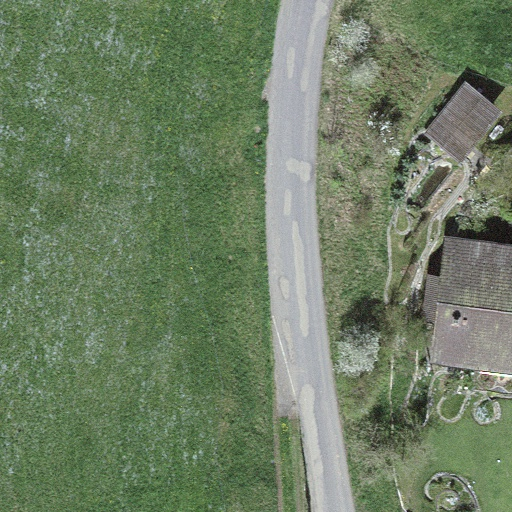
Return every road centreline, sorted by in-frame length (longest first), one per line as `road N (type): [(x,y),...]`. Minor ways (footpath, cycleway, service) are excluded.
road 1 (unclassified): [(334,511),(303,323),(292,187),(292,101),(308,0)]
road 2 (track): [(303,323),(288,417),(288,511)]
